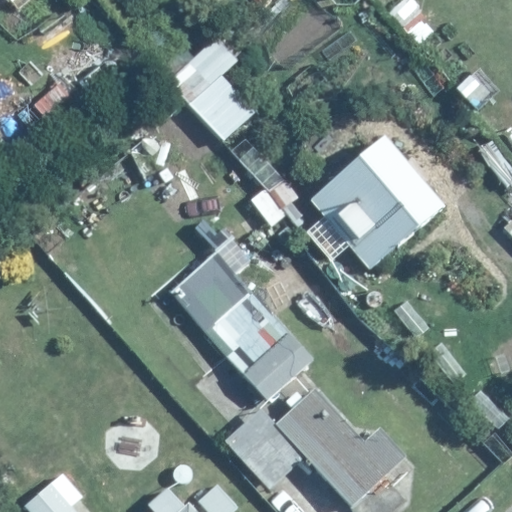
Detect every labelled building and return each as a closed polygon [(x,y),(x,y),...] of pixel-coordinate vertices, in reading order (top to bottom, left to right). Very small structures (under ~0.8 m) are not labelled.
[(8,0),(9,1),(0,9),(0,22),(16,39),(33,23),(42,32),(67,8),(59,0),(8,0)] [(384,132),(306,194),(364,269),(443,208),(384,132)] [(511,215),(501,226),(511,237),(511,215)] [(221,248),(172,291),(265,399),(315,356),(221,248)] [(266,410),(259,403),(221,436),(266,487),(294,463),(310,463),(349,507),(404,459),(375,426),(364,436),(320,386),(309,396),(297,383),(266,410)] [(81,511),(58,484),(28,509),(30,511),(81,511)] [(177,511),(227,511),(233,508),(215,487),(195,504),(191,500),(177,511)]
